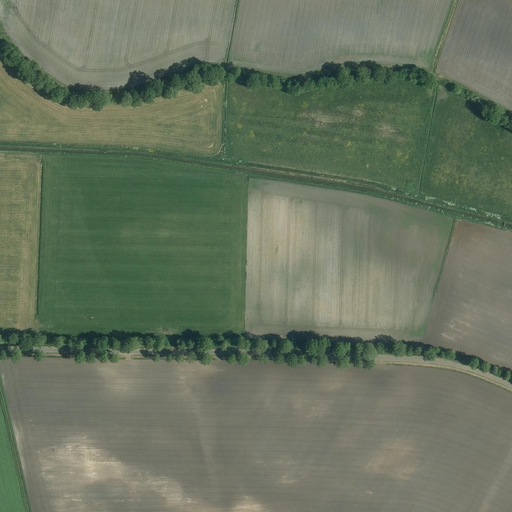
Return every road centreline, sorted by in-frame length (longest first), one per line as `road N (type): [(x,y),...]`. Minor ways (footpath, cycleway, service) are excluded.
road 1 (track): [(511,110),(452,79),(396,63),(297,77),(237,65),(141,87),(69,87),(22,56),(0,29)]
road 2 (unclassified): [(511,386),(421,360),(0,348)]
